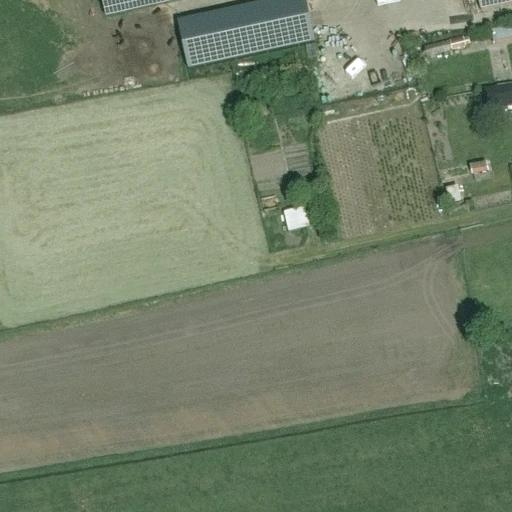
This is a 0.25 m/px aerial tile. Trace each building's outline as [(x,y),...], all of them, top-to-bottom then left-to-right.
[(305,0),(284,0),(181,21),(190,69),(315,44),(305,0)] [(317,20),(319,33),(339,30),(333,0),(310,0),(314,21),(317,20)] [(511,0),(475,0),(478,12),(511,5),(511,0)] [(464,40),(463,39),(449,43),(452,53),(465,49),(470,47),(468,39),(464,40)] [(427,59),(450,54),(448,44),(424,50),(427,59)] [(389,84),(403,77),(391,54),(377,61),(389,84)] [(486,112),(511,108),(511,85),(483,89),(486,112)] [(486,163),(469,167),(471,177),(488,174),(486,163)] [(445,203),(457,200),(454,184),(442,186),(445,203)] [(289,234),(310,230),(305,209),(284,214),(289,234)]
